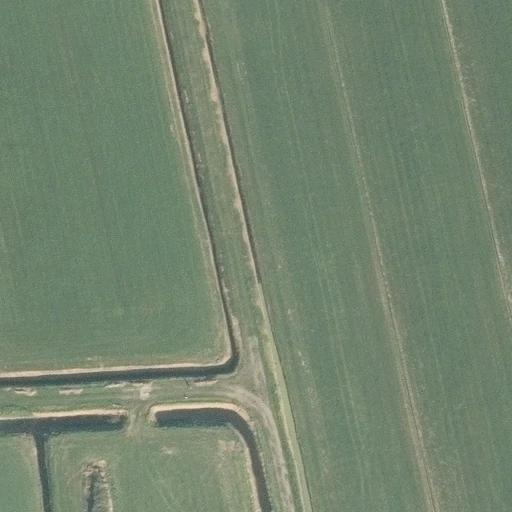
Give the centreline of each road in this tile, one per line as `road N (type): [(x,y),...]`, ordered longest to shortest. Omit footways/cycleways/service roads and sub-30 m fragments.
road 1 (track): [(177,0),(288,511)]
road 2 (track): [(259,387),(0,401)]
